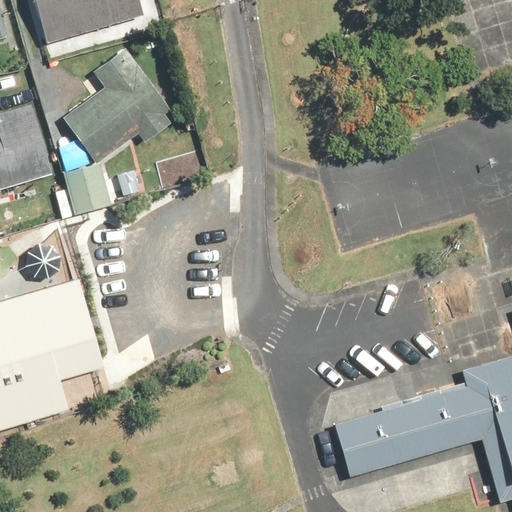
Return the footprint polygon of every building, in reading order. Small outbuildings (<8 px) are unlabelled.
[(1,0),(0,0),(0,37),(10,35),(1,0)] [(39,0),(51,42),(149,15),(144,0),(39,0)] [(114,87),(73,119),(105,160),(140,133),(149,145),(182,119),(129,49),(101,70),(114,87)] [(0,129),(0,190),(57,173),(37,108),(0,118),(0,122),(2,129),(0,129)] [(105,164),(71,172),(79,206),(112,199),(105,164)] [(77,263),(0,285),(0,423),(68,403),(59,373),(106,359),(77,263)] [(511,367),(327,420),(346,483),(484,443),(502,506),(511,502),(511,306),(500,309),(511,349),(511,367)]
